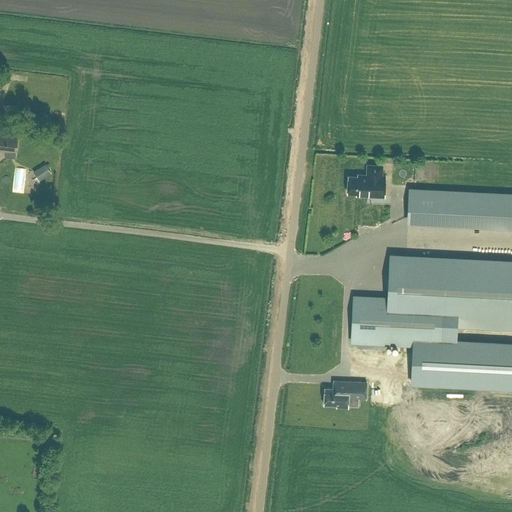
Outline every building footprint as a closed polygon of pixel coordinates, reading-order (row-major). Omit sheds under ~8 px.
[(16,150),(18,134),(0,131),(0,150),(5,151),(5,155),(6,157),(13,157),(15,156),(16,150)] [(43,161),(31,167),(35,175),(47,169),(43,161)] [(20,189),(21,164),(9,164),(9,189),(20,189)] [(348,176),(347,193),(357,193),(357,195),(367,196),(376,196),(384,196),(385,188),(385,184),(385,176),(382,175),(382,165),(367,164),(367,175),(358,174),(358,176),(348,176)] [(422,205),(421,217),(435,217),(436,189),(409,188),(408,204),(422,205)] [(348,203),(347,216),(374,216),(375,204),(348,203)] [(354,296),(352,330),(352,331),(353,333),(354,334),(355,335),(356,337),(357,338),(358,339),(359,340),(361,341),(362,341),(363,342),(413,344),(411,383),(511,387),(511,343),(456,341),(457,326),(511,328),(511,261),(390,255),(388,298),(354,296)] [(348,398),(358,398),(366,398),(367,382),(333,380),(333,388),(325,388),(324,388),(324,389),(325,389),(324,404),(324,405),(324,404),(337,405),(337,407),(348,408),(348,398)]
